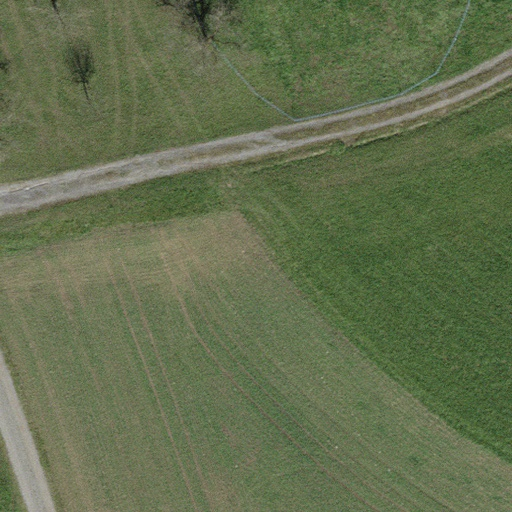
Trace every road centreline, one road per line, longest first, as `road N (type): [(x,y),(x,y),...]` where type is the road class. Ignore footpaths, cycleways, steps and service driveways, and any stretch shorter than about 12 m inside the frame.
road 1 (track): [(0,197),(354,135),(511,76)]
road 2 (track): [(0,393),(39,511)]
